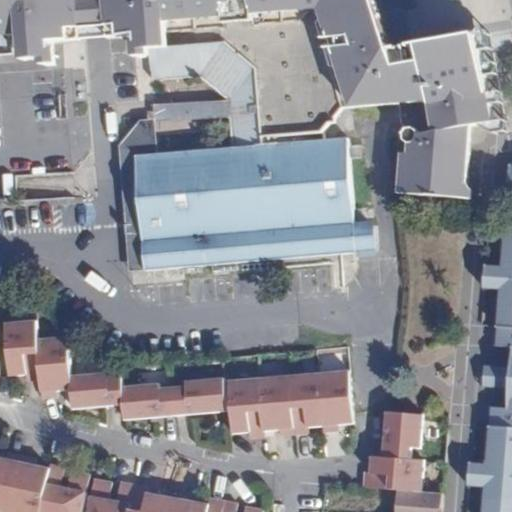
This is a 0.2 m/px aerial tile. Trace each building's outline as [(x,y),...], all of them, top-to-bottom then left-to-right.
[(0,0),(0,37),(24,37),(25,61),(45,59),(46,66),(61,64),(61,48),(56,49),(55,42),(54,35),(73,33),(70,0),(0,0)] [(54,35),(55,42),(63,42),(83,40),(79,0),(70,0),(73,33),(54,35)] [(79,0),(83,40),(100,39),(111,38),(107,0),(79,0)] [(366,0),(389,67),(493,50),(492,41),(491,34),(490,34),(484,30),(480,36),(395,50),(378,0),(107,0),(111,38),(122,37),(119,0),(366,0)] [(469,200),(473,200),(474,191),(468,184),(471,145),(482,143),(488,136),(488,129),(497,134),(507,132),(509,126),(506,122),(503,102),(504,97),(501,93),(497,73),(499,68),(496,65),(493,50),(389,67),(366,0),(119,0),(122,37),(140,35),(141,43),(137,43),(138,57),(152,56),(154,78),(201,74),(230,72),(232,98),(236,148),(323,141),(324,144),(334,143),(337,140),(343,132),(347,131),(347,124),(354,114),(354,108),(386,105),(432,101),(437,132),(421,135),(421,132),(416,128),(410,129),(406,134),(407,140),(412,145),(412,154),(405,154),(402,194),(469,200)] [(201,74),(232,98),(230,72),(201,74)] [(359,229),(350,142),(334,143),(324,144),(143,162),(150,272),(362,254),(362,259),(382,257),(379,227),(359,229)] [(511,511),(511,164),(511,165),(508,198),(511,197),(511,228),(505,230),(504,265),(487,263),(485,289),(501,291),(496,345),(511,346),(511,362),(511,365),(511,388),(510,409),(493,408),(488,462),(472,460),(470,485),(486,487),(483,511),(511,511)] [(126,420),(228,411),(226,380),(188,383),(188,387),(163,390),(163,385),(125,388),(124,378),(110,379),(110,374),(73,377),(70,338),(40,341),(38,322),(7,324),(11,366),(26,365),(27,375),(28,381),(42,380),(44,399),(59,398),(59,391),(58,381),(72,380),(73,390),(75,409),(125,405),(126,420)] [(486,386),(511,388),(511,365),(487,364),(486,386)] [(26,365),(11,366),(11,376),(27,375),(26,365)] [(352,372),(231,382),(235,424),(250,423),(251,433),(252,439),(267,437),(266,431),(265,422),(280,420),(281,430),(282,436),(311,434),(310,427),(309,417),(324,416),(325,426),(326,433),(341,431),(340,425),(339,415),(355,413),(352,372)] [(72,380),(58,381),(59,391),(73,390),(72,380)] [(355,413),(339,415),(340,425),(356,423),(355,413)] [(425,415),(389,413),(386,458),(385,474),(373,473),(367,473),(366,488),(399,491),(424,493),(426,462),(413,460),(414,448),(423,449),(425,415)] [(324,416),(309,417),(310,427),(325,426),(324,416)] [(280,420),(265,422),(266,431),(281,430),(280,420)] [(250,423),(235,424),(236,434),(251,433),(250,423)] [(0,511),(4,511),(83,511),(92,476),(74,472),(70,489),(62,488),(66,468),(51,465),(9,456),(8,460),(0,458),(0,511)] [(386,458),(374,458),(373,473),(385,474),(386,458)] [(264,511),(265,511),(247,507),(246,511),(238,511),(239,504),(211,499),(210,505),(196,503),(197,496),(182,494),(181,500),(179,510),(148,504),(150,494),(150,488),(137,485),(133,505),(111,501),(114,483),(96,480),(90,511),(264,511)] [(424,493),(399,491),(397,511),(442,511),(444,494),(424,493)] [(181,500),(150,494),(148,504),(179,510),(181,500)]
